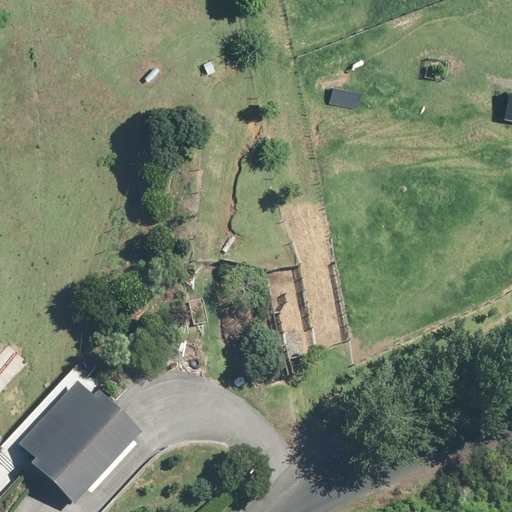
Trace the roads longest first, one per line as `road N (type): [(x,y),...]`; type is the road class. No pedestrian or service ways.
road 1 (residential): [(303,504),(329,434),(360,402),(511,331)]
road 2 (unclassified): [(303,504),(511,437)]
